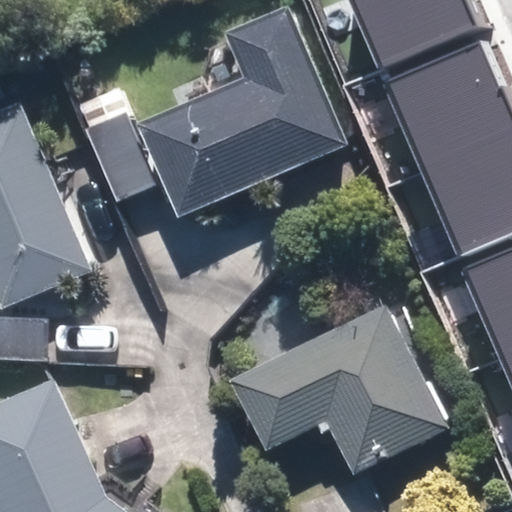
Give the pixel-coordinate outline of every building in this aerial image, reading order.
[(350,0),(382,71),(483,26),(470,0),(350,0)] [(236,90),(155,123),(139,84),(93,103),(133,200),(184,179),(200,218),(359,152),(296,1),(213,35),(236,90)] [(381,84),(420,173),(511,132),(511,107),(482,40),(381,84)] [(0,263),(19,311),(128,267),(86,165),(72,171),(43,98),(0,115),(0,263)] [(511,132),(420,173),(459,259),(511,236),(511,132)] [(511,248),(462,270),(500,357),(511,351),(511,248)] [(371,471),(469,425),(409,296),(248,372),(284,449),(347,420),(371,471)] [(66,319),(0,315),(0,360),(64,363),(66,319)] [(511,351),(500,357),(511,385),(511,351)] [(79,379),(0,411),(0,460),(20,511),(140,511),(124,499),(79,379)]
